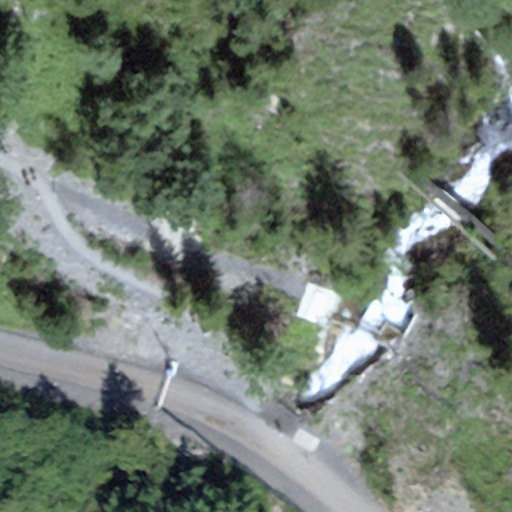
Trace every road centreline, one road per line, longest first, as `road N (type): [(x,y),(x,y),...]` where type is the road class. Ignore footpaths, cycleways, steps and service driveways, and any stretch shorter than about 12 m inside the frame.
road 1 (track): [(223,422),(0,348)]
road 2 (track): [(341,511),(223,422)]
